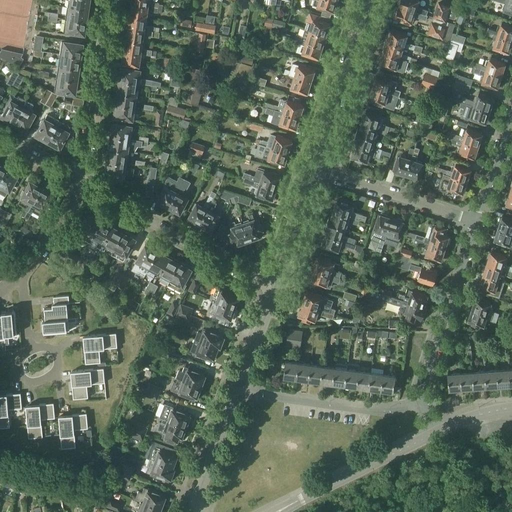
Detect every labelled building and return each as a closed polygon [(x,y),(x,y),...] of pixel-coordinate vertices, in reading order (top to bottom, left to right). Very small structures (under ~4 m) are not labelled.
[(67,0),(66,7),(86,10),(87,0),(67,0)] [(132,0),(132,4),(158,8),(159,3),(153,2),(153,3),(149,3),(149,0),(132,0)] [(314,0),(313,5),(317,7),(318,8),(318,9),(323,10),(323,9),(333,13),(334,11),(335,12),(337,6),(336,6),(337,1),(334,0),(314,0)] [(398,0),(397,4),(399,5),(398,6),(427,15),(428,10),(416,6),(417,0),(398,0)] [(467,0),(466,7),(477,10),(479,3),(468,0),(467,0)] [(511,0),(506,0),(503,11),(511,13),(511,0)] [(434,17),(447,21),(448,17),(454,19),(458,7),(438,1),(433,17),(434,17)] [(158,8),(132,4),(130,16),(146,18),(148,10),(151,11),(151,12),(157,13),(157,12),(158,8)] [(428,15),(427,15),(398,6),(398,7),(396,7),(393,17),(395,17),(394,18),(410,23),(413,16),(426,20),(428,15)] [(475,10),(466,7),(461,6),(460,12),(456,22),(459,23),(463,13),(474,16),(475,10)] [(65,19),(84,22),(86,10),(66,7),(65,19)] [(310,13),(305,29),(327,36),(329,29),(328,29),(330,24),(328,24),(330,17),(321,14),(320,17),(310,13)] [(146,18),(130,16),(128,28),(159,32),(160,28),(149,26),(149,27),(145,26),(146,18)] [(447,21),(434,17),(433,17),(433,18),(434,19),(429,34),(442,38),(441,40),(449,42),(450,40),(452,33),(455,24),(447,22),(447,21)] [(265,26),(272,27),(273,19),(266,18),(265,26)] [(84,22),(65,19),(63,31),(83,34),(84,22)] [(181,19),(180,25),(191,27),(192,21),(181,19)] [(282,29),(284,21),(274,19),(272,27),(282,29)] [(205,32),(207,24),(197,22),(195,30),(205,32)] [(216,25),(207,24),(205,32),(215,33),(216,25)] [(488,28),(486,32),(511,40),(511,27),(500,24),(498,31),(488,28)] [(266,28),(263,36),(270,38),(273,30),(272,29),(266,27),(266,28)] [(159,32),(128,28),(127,39),(143,42),(150,43),(151,35),(153,35),(152,36),(159,38),(160,32),(159,32)] [(297,34),(295,38),(301,40),(301,41),(306,42),(322,47),(324,43),(325,43),(327,36),(305,29),(303,36),(297,34)] [(409,44),(404,43),(406,35),(390,30),(387,41),(403,46),(421,53),(423,47),(416,45),(415,45),(409,43),(409,44)] [(511,41),(511,40),(486,32),(485,37),(491,39),(491,38),(496,39),(493,48),(508,53),(511,41)] [(199,33),(197,51),(204,52),(206,34),(199,33)] [(465,37),(452,33),(450,40),(463,44),(465,37)] [(143,42),(127,39),(125,51),(145,54),(151,55),(152,50),(144,49),(143,49),(142,49),(143,42)] [(461,51),(463,44),(450,40),(449,42),(450,43),(446,57),(453,60),(457,50),(461,51)] [(60,54),(79,57),(81,44),(62,41),(60,54)] [(403,46),(387,41),(383,53),(407,60),(412,62),(416,63),(417,59),(411,57),(405,55),(405,56),(400,54),(403,46)] [(232,49),(242,51),(243,44),(233,42),(232,49)] [(306,42),(302,54),(303,54),(303,55),(308,57),(308,56),(318,59),(319,58),(320,58),(322,52),(321,52),(322,47),(306,42)] [(42,44),(34,43),(33,50),(41,51),(42,44)] [(0,59),(14,67),(15,65),(18,67),(23,58),(20,57),(22,53),(1,48),(0,50),(0,59)] [(145,54),(125,51),(123,63),(139,65),(140,58),(145,58),(145,54)] [(383,53),(379,64),(403,72),(407,60),(383,53)] [(79,57),(60,54),(58,66),(78,69),(79,57)] [(243,55),(241,62),(242,62),(252,64),(254,57),(243,55)] [(164,57),(162,70),(169,71),(171,59),(164,57)] [(475,68),(500,76),(504,64),(489,59),(489,60),(487,59),(485,65),(487,65),(487,66),(475,62),(473,67),(475,68)] [(428,62),(427,67),(440,71),(443,62),(438,60),(437,65),(428,62)] [(253,66),(242,62),(241,62),(241,63),(235,61),(231,73),(237,75),(249,79),(253,66)] [(285,69),(284,74),(286,75),(286,74),(288,75),(311,82),(312,77),(313,78),(315,72),(314,72),(315,70),(299,65),(292,63),(290,70),(285,69)] [(58,66),(56,78),(57,78),(76,81),(78,69),(58,66)] [(32,71),(21,67),(18,73),(24,76),(31,80),(32,71)] [(140,84),(147,85),(157,86),(160,86),(161,82),(151,81),(151,80),(141,78),(142,71),(122,68),(120,80),(140,84)] [(192,68),(191,74),(190,81),(199,82),(201,69),(192,68)] [(500,76),(475,68),(474,72),(484,75),(482,83),(497,87),(500,76)] [(13,82),(18,73),(13,70),(7,79),(13,82)] [(422,72),(420,77),(424,78),(422,85),(426,87),(427,87),(433,89),(434,89),(438,77),(422,72)] [(13,82),(11,86),(16,89),(24,76),(18,73),(13,82)] [(286,75),(285,79),(293,82),(291,89),(307,94),(307,93),(309,93),(310,87),(309,87),(311,82),(288,75),(286,74),(286,75)] [(458,74),(456,80),(471,86),(473,79),(458,74)] [(251,82),(265,87),(267,79),(253,75),(251,82)] [(374,83),(372,88),(398,96),(400,91),(395,90),(397,83),(376,76),(375,77),(374,77),(372,82),(374,83)] [(54,93),(57,94),(58,95),(59,91),(74,93),(76,81),(57,78),(56,78),(54,93)] [(138,95),(140,84),(120,80),(119,92),(138,95)] [(471,86),(456,80),(454,87),(469,92),(471,86)] [(185,97),(199,101),(203,87),(189,83),(183,82),(181,88),(187,90),(185,97)] [(369,92),(368,98),(369,98),(368,99),(375,102),(374,105),(383,108),(384,104),(384,105),(385,104),(386,104),(385,106),(394,109),(397,98),(400,98),(400,97),(398,96),(372,88),(371,92),(369,92)] [(39,101),(45,104),(52,92),(46,89),(39,101)] [(54,93),(52,92),(45,104),(50,107),(55,98),(57,94),(54,93)] [(119,92),(117,104),(136,107),(138,95),(119,92)] [(1,117),(13,123),(26,100),(19,96),(18,98),(10,94),(5,104),(8,105),(1,117)] [(58,95),(57,94),(55,98),(63,103),(67,103),(64,108),(70,111),(71,104),(82,106),(84,98),(58,95)] [(461,102),(489,111),(493,99),(478,94),(476,101),(463,97),(461,102)] [(263,107),(267,108),(273,109),(299,118),(304,105),(280,98),(278,106),(265,102),(263,107)] [(26,100),(13,123),(25,130),(35,112),(30,110),(33,104),(26,100)] [(489,111),(461,102),(459,107),(464,108),(461,117),(468,119),(468,118),(477,120),(477,121),(483,123),(483,122),(485,123),(486,122),(487,122),(489,116),(488,116),(489,111)] [(136,107),(117,104),(115,117),(135,120),(136,107)] [(168,104),(165,114),(183,119),(186,109),(177,106),(176,107),(168,104)] [(434,112),(446,116),(448,109),(437,105),(434,112)] [(273,109),(267,108),(265,113),(273,115),(271,122),(296,130),(296,129),(299,118),(273,109)] [(157,110),(155,125),(155,126),(162,127),(164,111),(157,110)] [(365,111),(361,122),(377,128),(383,129),(388,131),(390,127),(384,125),(379,123),(381,116),(365,111)] [(54,118),(47,114),(35,135),(47,142),(55,126),(51,123),(54,118)] [(58,120),(55,126),(47,142),(59,148),(61,144),(67,148),(73,137),(66,133),(67,132),(66,132),(69,126),(58,120)] [(357,126),(355,133),(373,139),(377,128),(361,122),(360,127),(357,126)] [(114,123),(112,135),(132,138),(134,126),(114,123)] [(448,137),(478,146),(482,135),(466,129),(466,131),(461,129),(459,135),(450,132),(448,137)] [(373,139),(355,133),(353,140),(355,141),(354,145),(381,154),(381,155),(390,157),(391,153),(382,150),(376,148),(376,149),(371,147),(373,139)] [(261,140),(259,144),(261,144),(288,153),(290,148),(291,148),(293,143),(292,142),(292,141),(283,138),(283,137),(277,135),(277,136),(271,134),(269,142),(263,140),(262,140),(261,140)] [(110,147),(130,150),(130,152),(135,153),(135,150),(138,146),(142,147),(142,145),(148,146),(148,141),(139,139),(139,140),(132,139),(132,138),(112,135),(110,147)] [(478,146),(448,137),(449,137),(447,141),(461,146),(458,154),(474,159),(478,146)] [(192,142),(190,149),(202,153),(204,146),(192,142)] [(259,143),(255,155),(269,160),(269,161),(274,163),(275,162),(284,165),(285,164),(286,164),(288,158),(286,158),(288,153),(261,144),(259,144),(259,143)] [(381,155),(381,154),(354,145),(350,157),(366,162),(368,155),(379,159),(381,155)] [(128,163),(130,152),(130,150),(110,147),(108,160),(128,163)] [(415,147),(414,149),(415,149),(406,175),(418,179),(423,164),(422,163),(422,161),(417,159),(418,156),(417,156),(420,149),(415,147)] [(415,149),(414,149),(410,148),(408,154),(409,154),(407,158),(399,156),(394,171),(406,175),(415,149)] [(163,151),(160,162),(166,164),(169,153),(163,151)] [(128,167),(128,163),(108,160),(107,172),(115,173),(114,179),(122,180),(123,175),(126,175),(126,174),(134,175),(135,168),(128,167)] [(440,173),(443,174),(466,181),(470,170),(465,168),(467,163),(457,160),(455,166),(452,165),(451,171),(448,170),(447,170),(436,167),(434,172),(440,173)] [(193,162),(189,170),(195,173),(199,165),(193,162)] [(157,168),(151,167),(149,179),(155,180),(157,168)] [(242,177),(245,178),(249,180),(277,188),(280,176),(281,175),(258,167),(255,176),(244,172),(242,177)] [(0,193),(6,197),(9,191),(8,191),(16,175),(5,169),(0,178),(0,193)] [(466,181),(443,174),(438,190),(447,193),(448,190),(462,194),(466,181)] [(162,193),(158,201),(159,202),(158,203),(164,206),(164,205),(169,207),(183,181),(184,179),(180,177),(177,181),(168,177),(164,184),(166,186),(165,187),(164,187),(161,192),(162,193)] [(243,182),(259,187),(256,194),(273,200),(277,188),(249,180),(245,178),(243,182)] [(183,181),(169,207),(173,210),(173,211),(178,214),(179,213),(180,213),(184,205),(186,205),(188,200),(187,199),(188,197),(182,194),(188,184),(183,181)] [(20,216),(24,218),(27,211),(30,205),(40,188),(29,182),(19,199),(20,199),(18,203),(25,207),(20,216)] [(39,215),(41,211),(51,194),(40,188),(30,205),(27,211),(24,218),(27,220),(32,211),(39,215)] [(197,202),(196,204),(194,203),(191,209),(193,210),(189,217),(200,223),(213,201),(217,193),(212,191),(204,206),(197,202)] [(234,197),(236,203),(239,202),(249,205),(251,200),(238,195),(234,197)] [(337,200),(333,212),(359,221),(365,223),(367,216),(351,211),(353,205),(350,204),(350,203),(340,200),(339,201),(337,200)] [(213,201),(200,223),(211,229),(222,210),(215,206),(217,203),(213,201)] [(5,211),(0,220),(0,221),(5,224),(11,214),(5,211)] [(250,221),(243,223),(250,242),(256,239),(256,238),(262,236),(262,235),(261,235),(260,233),(263,232),(259,221),(256,222),(253,212),(248,214),(250,221)] [(330,214),(328,223),(345,229),(347,222),(358,225),(359,221),(333,212),(332,215),(330,214)] [(90,243),(102,221),(90,215),(80,233),(85,235),(83,239),(90,243)] [(376,250),(381,252),(384,244),(385,241),(392,218),(380,215),(375,230),(373,229),(371,235),(371,236),(371,237),(371,238),(372,239),(372,240),(373,241),(374,241),(379,243),(376,250)] [(498,229),(511,233),(511,220),(502,217),(498,229)] [(385,241),(384,244),(385,241),(397,245),(399,237),(400,236),(401,237),(403,231),(401,230),(404,222),(392,218),(385,241)] [(102,245),(103,245),(112,227),(102,221),(90,243),(88,247),(95,251),(97,248),(100,249),(102,245)] [(232,231),(229,232),(233,243),(236,242),(237,244),(236,244),(236,245),(242,243),(243,244),(250,242),(243,223),(236,226),(235,223),(230,225),(232,231)] [(345,229),(328,223),(325,231),(327,231),(326,235),(354,244),(356,239),(343,235),(345,229)] [(407,236),(415,239),(415,238),(418,240),(444,248),(446,244),(447,244),(449,238),(448,238),(448,237),(444,235),(446,229),(433,225),(428,238),(416,234),(408,231),(407,236)] [(17,232),(29,239),(32,233),(20,226),(17,232)] [(112,254),(123,233),(112,227),(103,245),(102,245),(100,249),(99,251),(104,254),(106,251),(112,254)] [(511,233),(498,229),(494,240),(509,245),(507,251),(511,252),(511,233)] [(135,239),(123,233),(112,254),(119,258),(124,260),(125,257),(135,239)] [(363,247),(354,244),(326,235),(322,246),(329,248),(328,250),(334,252),(335,251),(338,252),(340,244),(355,249),(361,254),(363,247)] [(415,238),(415,239),(413,243),(427,248),(425,255),(426,255),(426,257),(432,259),(432,257),(441,260),(441,259),(442,260),(444,254),(443,253),(444,248),(418,240),(415,238)] [(139,269),(146,273),(158,252),(146,245),(136,263),(140,265),(139,269)] [(402,248),(400,254),(410,257),(412,251),(402,248)] [(76,263),(79,257),(69,251),(66,257),(76,263)] [(168,257),(158,252),(146,273),(153,277),(155,273),(159,275),(168,257)] [(489,259),(487,264),(511,271),(511,266),(504,264),(506,257),(505,257),(505,255),(499,253),(499,255),(491,252),(490,253),(489,252),(487,258),(489,259)] [(436,271),(419,265),(420,260),(410,257),(400,254),(396,266),(409,270),(409,268),(420,272),(417,279),(432,284),(436,271)] [(84,268),(88,261),(82,257),(78,264),(84,268)] [(160,281),(167,284),(179,263),(168,257),(159,275),(162,277),(160,281)] [(314,269),(343,279),(345,275),(331,270),(334,263),(317,257),(314,269)] [(179,263),(167,284),(183,293),(188,282),(185,280),(191,270),(179,263)] [(352,269),(362,273),(364,266),(354,263),(352,269)] [(378,264),(376,271),(387,274),(389,268),(378,264)] [(484,268),(482,274),(484,274),(483,275),(503,281),(505,275),(511,277),(511,273),(511,271),(487,264),(485,268),(484,268)] [(342,283),(343,279),(314,269),(310,281),(326,286),(328,279),(342,283)] [(117,286),(124,274),(117,271),(111,283),(117,286)] [(117,286),(123,289),(130,277),(124,274),(117,286)] [(480,279),(478,285),(480,286),(479,287),(485,288),(484,292),(499,297),(504,282),(503,281),(483,275),(482,280),(480,279)] [(200,282),(194,279),(189,290),(194,293),(200,282)] [(146,289),(150,291),(154,284),(150,281),(146,289)] [(158,286),(154,284),(150,291),(154,293),(158,286)] [(222,289),(222,290),(216,288),(214,295),(211,294),(209,299),(211,300),(212,299),(235,308),(240,296),(222,289)] [(399,294),(398,299),(424,307),(424,306),(425,302),(427,302),(429,296),(427,296),(428,294),(427,294),(427,295),(419,292),(420,291),(414,289),(414,290),(407,288),(405,296),(399,294)] [(371,290),(368,299),(385,304),(387,300),(402,305),(400,311),(405,313),(405,314),(407,314),(406,319),(414,321),(415,317),(421,319),(421,320),(422,320),(422,318),(424,319),(426,313),(424,312),(426,307),(425,306),(425,307),(424,306),(424,307),(398,299),(371,290)] [(343,298),(355,301),(357,295),(345,291),(343,298)] [(302,304),(318,310),(322,311),(334,315),(336,310),(330,308),(332,301),(321,297),(322,296),(316,294),(315,295),(306,292),(302,304)] [(53,307),(44,308),(45,320),(68,318),(67,303),(70,303),(69,295),(56,296),(54,297),(54,303),(52,303),(53,307)] [(471,310),(497,318),(499,313),(488,310),(491,303),(475,298),(471,310)] [(230,321),(235,308),(212,299),(211,300),(209,307),(213,309),(211,314),(230,321)] [(347,305),(358,309),(359,303),(349,300),(347,305)] [(173,316),(180,304),(173,301),(166,313),(173,316)] [(191,315),(193,308),(181,303),(178,310),(191,315)] [(318,310),(302,304),(298,316),(315,321),(318,310)] [(6,311),(2,311),(2,314),(3,314),(5,339),(5,344),(9,344),(9,336),(17,336),(16,319),(15,313),(15,310),(13,310),(6,311)] [(176,317),(188,321),(191,315),(178,310),(176,317)] [(497,318),(471,310),(467,322),(483,327),(485,320),(496,323),(497,318)] [(322,311),(321,316),(332,319),(334,315),(322,311)] [(511,313),(505,311),(502,320),(511,322),(511,313)] [(45,320),(43,320),(43,324),(44,332),(44,333),(47,332),(47,333),(53,332),(56,332),(69,330),(69,322),(76,321),(76,317),(68,318),(45,320)] [(199,341),(218,348),(220,349),(225,336),(204,328),(202,334),(198,332),(195,339),(199,341)] [(341,328),(341,331),(340,336),(350,338),(351,329),(341,328)] [(303,331),(289,329),(286,345),(300,347),(303,331)] [(88,335),(84,336),(86,349),(85,349),(85,356),(86,356),(87,363),(90,363),(98,362),(101,362),(100,349),(117,347),(116,335),(116,333),(106,334),(88,335)] [(195,339),(191,350),(197,353),(214,360),(218,348),(199,341),(195,339)] [(163,342),(161,349),(174,353),(176,347),(163,342)] [(174,353),(161,349),(158,355),(171,360),(174,353)] [(296,378),(298,362),(286,361),(283,376),(296,378)] [(298,362),(296,378),(308,380),(310,364),(298,362)] [(334,367),(332,383),(344,385),(347,369),(348,365),(335,363),(334,367)] [(310,364),(308,380),(320,381),(322,366),(310,364)] [(178,378),(182,380),(201,387),(206,374),(185,366),(183,372),(180,370),(177,378),(178,378)] [(332,383),(334,367),(322,366),(320,381),(332,383)] [(75,371),(72,371),(73,384),(72,384),(73,391),(74,391),(74,399),(77,398),(88,397),(87,384),(105,382),(104,371),(104,368),(93,369),(75,370),(75,371)] [(347,369),(344,385),(357,386),(359,371),(347,369)] [(510,385),(509,369),(497,370),(498,385),(510,385)] [(498,385),(497,370),(484,371),(485,386),(498,385)] [(359,371),(357,386),(369,388),(371,373),(359,371)] [(485,386),(484,371),(472,372),(473,387),(485,386)] [(460,373),(461,388),(473,387),(472,372),(460,373)] [(371,373),(369,388),(381,390),(383,374),(371,373)] [(461,388),(460,373),(447,373),(449,389),(461,388)] [(383,374),(381,390),(393,392),(395,376),(383,374)] [(197,399),(201,387),(182,380),(178,378),(176,382),(174,381),(171,389),(171,391),(179,393),(178,395),(195,401),(196,399),(197,399)] [(147,389),(160,394),(162,387),(149,383),(147,389)] [(157,401),(159,394),(160,394),(147,389),(144,396),(157,401)] [(0,395),(0,427),(10,427),(9,409),(22,408),(21,397),(21,394),(13,395),(13,393),(11,394),(6,394),(6,395),(0,395)] [(167,420),(186,427),(191,414),(183,411),(183,409),(175,406),(174,407),(175,405),(166,402),(161,417),(163,418),(167,420)] [(38,405),(26,406),(26,409),(28,428),(29,438),(31,438),(43,437),(42,419),(55,418),(54,407),(54,404),(46,404),(46,403),(39,404),(39,405),(38,405)] [(71,415),(59,416),(59,420),(61,438),(62,448),(64,448),(76,447),(74,429),(88,428),(87,417),(87,414),(79,415),(79,414),(72,414),(72,415),(71,415)] [(181,439),(186,427),(167,420),(163,418),(161,422),(159,421),(156,430),(163,433),(162,438),(164,438),(163,440),(177,445),(178,441),(180,441),(181,439)] [(135,423),(132,430),(145,435),(148,428),(135,423)] [(145,435),(132,430),(130,436),(143,441),(145,435)] [(173,467),(175,461),(177,461),(178,457),(177,456),(177,455),(160,448),(160,449),(155,447),(150,459),(154,460),(173,467)] [(148,466),(149,467),(147,472),(170,480),(172,474),(174,474),(176,470),(174,468),(175,468),(173,467),(154,460),(150,459),(148,466)] [(121,463),(118,470),(131,474),(134,468),(121,463)] [(131,474),(118,470),(116,476),(129,481),(131,474)] [(16,481),(4,477),(3,483),(2,485),(14,489),(16,481)] [(16,483),(16,492),(26,492),(26,483),(16,483)] [(135,500),(141,502),(159,508),(164,495),(144,488),(142,493),(138,491),(135,500)] [(118,511),(121,504),(109,499),(106,507),(118,511)] [(158,511),(159,508),(141,502),(136,511),(158,511)]
